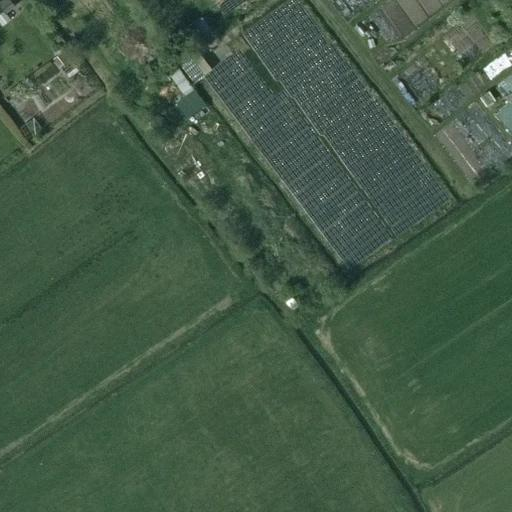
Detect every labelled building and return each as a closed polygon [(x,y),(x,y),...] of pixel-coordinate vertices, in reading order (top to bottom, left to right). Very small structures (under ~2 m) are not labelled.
[(0,7),(4,12),(6,15),(15,7),(9,0),(5,0),(0,4),(0,7)] [(398,34),(453,0),(387,0),(380,5),(398,34)] [(4,12),(0,14),(0,23),(2,26),(10,20),(6,15),(4,12)] [(202,18),(185,29),(192,39),(209,28),(202,18)] [(199,46),(191,51),(203,70),(211,65),(199,46)] [(206,77),(240,117),(272,89),(237,50),(206,77)] [(184,61),(170,67),(183,94),(179,95),(187,113),(204,105),(184,61)] [(511,71),(497,80),(511,105),(499,111),(511,134),(511,71)] [(489,93),(480,99),(486,108),(495,103),(489,93)]
